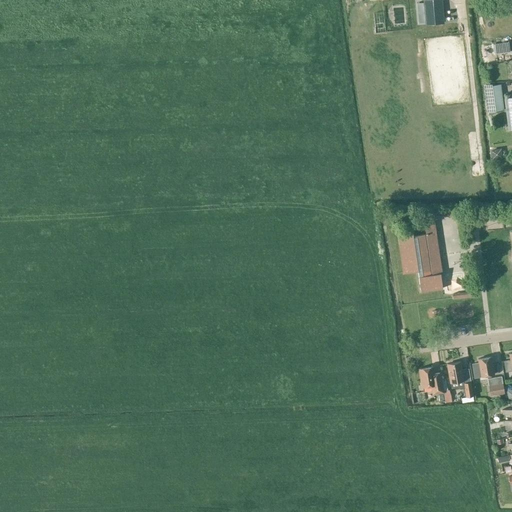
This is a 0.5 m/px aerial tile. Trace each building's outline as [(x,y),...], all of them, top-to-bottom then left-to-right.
[(441,0),(423,0),(426,24),(443,23),(441,0)] [(449,86),(457,85),(455,43),(447,43),(449,86)] [(426,83),(440,81),(436,46),(422,47),(426,83)] [(503,110),(500,85),(484,87),(488,112),(503,110)] [(442,273),(436,231),(434,219),(424,221),(426,234),(413,236),(412,232),(397,234),(403,273),(418,270),(418,277),(421,291),(442,288),(440,273),(442,273)] [(473,296),(471,291),(452,293),(453,299),(473,296)] [(511,352),(509,353),(510,360),(503,361),(505,372),(511,370),(511,352)] [(494,374),(491,356),(478,359),(481,376),(494,374)] [(461,370),(460,362),(447,364),(450,382),(463,380),(466,397),(473,396),(469,372),(461,370)] [(434,373),(433,366),(419,369),(422,387),(431,385),(432,390),(432,395),(444,393),(443,388),(440,372),(434,373)] [(504,393),(501,376),(487,378),(490,395),(504,393)] [(511,419),(511,407),(502,410),(502,414),(510,412),(511,419)]
